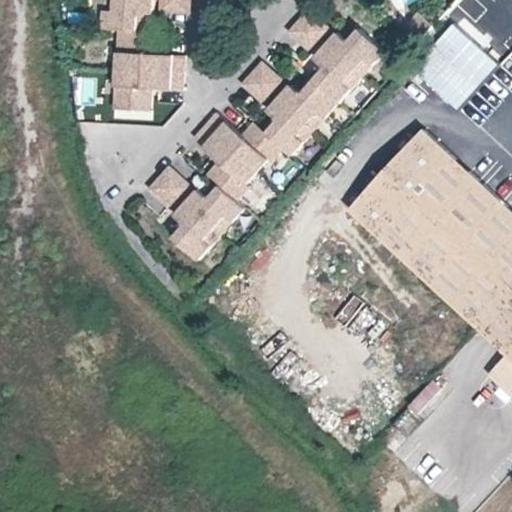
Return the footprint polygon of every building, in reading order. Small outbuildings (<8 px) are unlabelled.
[(107,0),(106,28),(121,29),(116,110),(147,111),(149,89),(155,89),(185,91),(187,56),(156,54),(150,54),(152,31),(145,31),(139,30),(140,19),(146,14),(155,14),(155,0),(107,0)] [(192,13),(192,0),(162,0),(162,12),(189,13),(192,13)] [(333,29),(310,9),(290,32),(313,52),(333,29)] [(415,48),(436,25),(419,10),(399,33),(415,48)] [(362,29),(358,24),(346,38),(354,38),(362,29)] [(497,64),(452,24),(411,71),(456,111),(497,64)] [(273,162),(286,148),(294,156),(387,51),(362,29),(354,38),(346,38),(340,32),(316,58),(323,64),(324,72),(316,81),(308,90),(300,91),(300,90),(293,84),(270,110),(276,116),(277,117),(277,125),(269,134),(265,129),(260,125),(252,134),(245,135),(219,112),(196,138),(221,161),(222,161),(222,169),(214,178),(218,182),(223,186),(215,195),(207,195),(200,189),(188,202),(179,213),(177,215),(183,221),(184,222),(185,229),(177,238),(202,260),(248,208),(239,201),(252,187),(248,184),(270,159),(273,162)] [(266,104),(286,82),(264,61),(244,84),(266,104)] [(324,72),(323,64),(311,77),(316,81),(324,72)] [(316,81),(311,77),(300,90),(300,91),(308,90),(316,81)] [(277,125),(277,117),(276,116),(265,129),(269,134),(277,125)] [(260,125),(256,122),(245,135),(252,134),(260,125)] [(511,243),(511,207),(426,129),(351,210),(456,305),(511,243)] [(222,169),(222,161),(221,161),(210,174),(214,178),(222,169)] [(174,209),(193,186),(171,166),(151,189),(174,209)] [(223,186),(218,182),(207,195),(215,195),(223,186)] [(188,202),(184,198),(174,209),(179,213),(188,202)] [(185,229),(184,222),(183,221),(172,234),(177,238),(185,229)] [(511,243),(456,305),(485,332),(510,355),(491,375),(511,394),(511,243)] [(348,319),(365,330),(378,311),(362,300),(348,319)]
